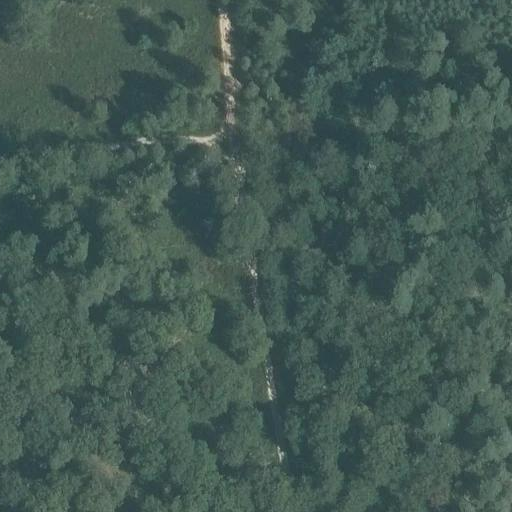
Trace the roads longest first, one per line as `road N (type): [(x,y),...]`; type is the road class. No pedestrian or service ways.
road 1 (track): [(234,142),(298,511)]
road 2 (track): [(0,160),(234,142)]
road 3 (track): [(234,142),(224,0)]
